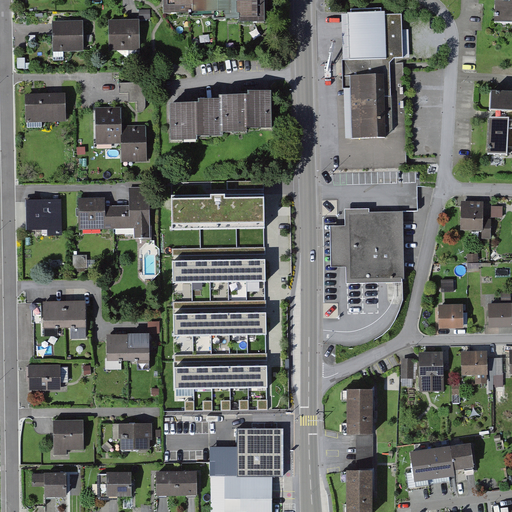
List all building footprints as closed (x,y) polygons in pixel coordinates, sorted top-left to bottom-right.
[(165,0),(166,13),(196,11),(196,18),(231,16),(231,24),(267,22),(266,0),(165,0)] [(511,0),(498,0),(497,24),(511,24),(511,0)] [(347,14),(341,14),(345,139),(385,138),(392,130),(390,63),(394,59),(403,59),(402,14),(385,14),(384,12),(347,12),(347,14)] [(139,19),(108,20),(108,51),(140,51),(139,19)] [(83,21),(52,21),(52,52),(83,52),(83,21)] [(511,91),(492,90),(490,155),(511,156),(511,91)] [(201,106),(171,106),(172,142),(196,141),(196,138),(223,138),(222,134),(246,133),(246,130),(271,129),(271,93),(250,93),(250,97),(221,98),(222,101),(201,101),(201,106)] [(63,94),(23,95),(24,122),(64,122),(63,94)] [(145,126),(122,126),(121,107),(95,108),(96,145),(121,143),(121,163),(147,162),(145,126)] [(131,190),(132,207),(107,208),(108,228),(138,228),(138,237),(151,237),(150,190),(131,190)] [(264,198),(171,200),(172,226),(265,225),(264,198)] [(63,199),(28,201),(30,231),(64,229),(63,199)] [(107,199),(82,200),(82,229),(108,228),(107,208),(107,199)] [(487,202),(465,203),(466,231),(488,230),(487,202)] [(346,284),(390,283),(398,283),(402,283),(402,280),(404,279),(403,212),(395,212),(369,212),(369,209),(345,209),(345,226),(330,226),(330,268),(346,267),(346,284)] [(267,260),(173,262),(174,283),(267,281),(267,260)] [(32,303),(32,322),(43,322),(43,302),(32,303)] [(85,303),(44,303),(45,327),(85,326),(85,303)] [(511,306),(490,306),(490,327),(511,326),(511,306)] [(462,307),(441,308),(441,328),(462,327),(462,307)] [(266,313),(173,314),(173,337),(267,335),(266,313)] [(150,333),(109,334),(110,361),(152,359),(150,333)] [(486,353),(463,353),(463,375),(477,374),(477,383),(487,383),(486,353)] [(442,354),(421,354),(421,391),(443,390),(442,354)] [(502,359),(489,359),(490,375),(502,375),(502,359)] [(413,360),(402,360),(402,378),(413,378),(413,360)] [(61,365),(30,365),(30,391),(62,390),(61,365)] [(267,366),(173,367),(173,390),(268,389),(267,366)] [(375,390),(351,389),(350,432),(375,433),(375,390)] [(81,423),(55,423),(55,451),(82,451),(81,423)] [(149,426),(121,426),(122,449),(150,449),(149,426)] [(285,429),(240,429),(239,475),(274,476),(284,476),(285,429)] [(474,442),(412,451),(416,481),(457,475),(457,470),(477,467),(474,442)] [(375,511),(375,469),(350,469),(350,511),(375,511)] [(196,473),(158,473),(158,495),(196,495),(196,473)] [(130,474),(110,474),(110,475),(98,475),(98,499),(117,499),(117,496),(130,496),(130,474)] [(65,475),(33,475),(33,485),(45,485),(45,496),(65,495),(65,475)] [(225,511),(273,511),(274,476),(239,475),(226,475),(225,511)]
